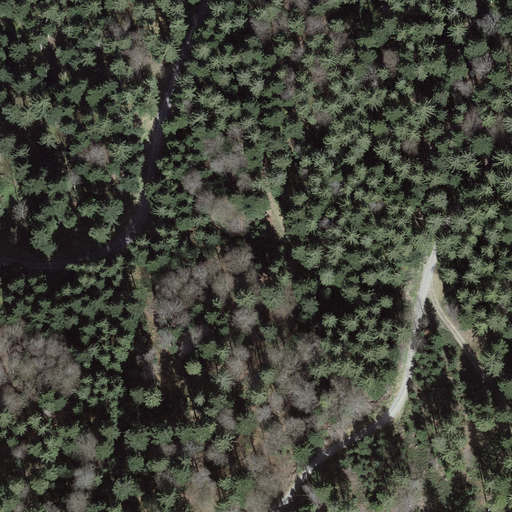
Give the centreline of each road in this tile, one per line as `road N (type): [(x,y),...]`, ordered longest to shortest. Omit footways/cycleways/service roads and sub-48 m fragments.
road 1 (track): [(0,485),(137,449),(207,407),(289,338),(296,286),(270,192),(260,106),(263,68),(295,0)]
road 2 (track): [(206,0),(173,74),(145,202),(122,242),(64,264),(0,257)]
road 3 (track): [(484,0),(449,74),(433,143),(423,285)]
road 4 (track): [(276,511),(324,454),(383,421),(399,402),(423,285)]
road 5 (track): [(423,285),(457,206),(511,151)]
road 6 (track): [(511,414),(423,285)]
